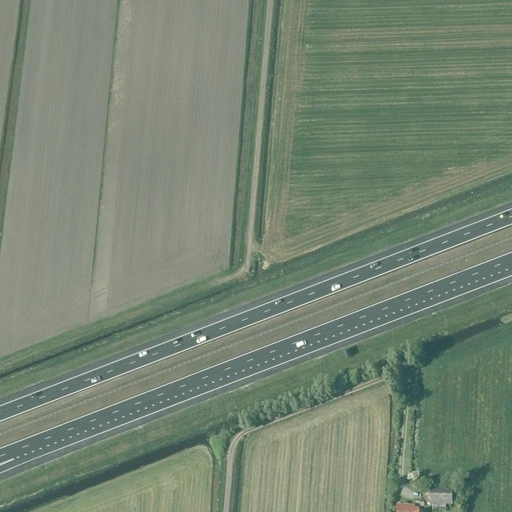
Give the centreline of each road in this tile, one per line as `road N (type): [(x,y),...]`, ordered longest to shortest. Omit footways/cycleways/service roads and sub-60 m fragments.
road 1 (motorway): [(511,217),(0,414)]
road 2 (motorway): [(18,450),(511,261)]
road 3 (track): [(228,465),(233,444),(249,431),(397,376),(405,379),(402,487)]
road 4 (unclassified): [(248,264),(269,0)]
